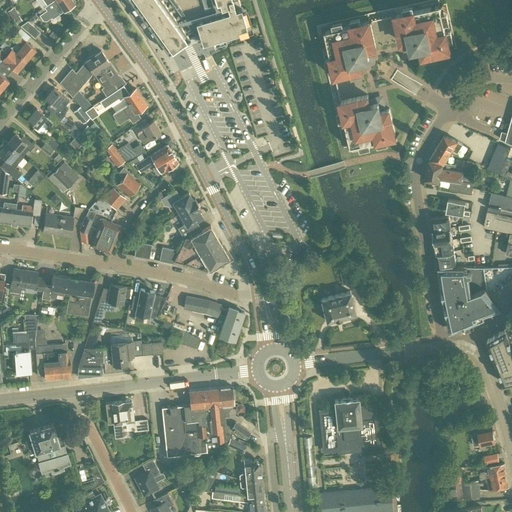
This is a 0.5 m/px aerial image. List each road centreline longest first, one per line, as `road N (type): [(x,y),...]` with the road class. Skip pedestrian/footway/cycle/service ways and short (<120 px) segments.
road 1 (residential): [(444,346),(417,163),(462,90),(509,78)]
road 2 (unclassified): [(76,391),(252,367)]
road 3 (secondary): [(195,154),(101,4)]
road 4 (unclassified): [(291,366),(444,346)]
road 5 (residential): [(0,120),(101,4)]
road 6 (secondary): [(258,293),(195,154)]
road 7 (residential): [(258,293),(113,264)]
road 8 (residential): [(113,264),(135,208),(195,154)]
road 9 (residential): [(131,511),(76,391)]
